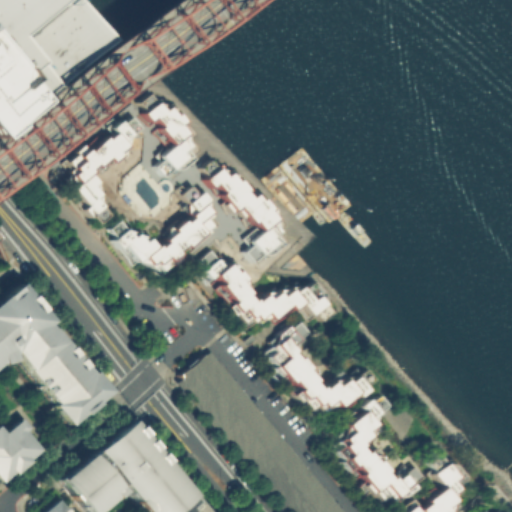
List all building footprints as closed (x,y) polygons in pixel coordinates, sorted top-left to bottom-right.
[(0,0),(68,0),(105,38),(0,122),(0,0)] [(139,109),(132,101),(143,92),(149,99),(153,95),(160,103),(164,99),(181,119),(179,121),(185,129),(181,132),(188,141),(180,147),(188,156),(166,174),(163,170),(157,175),(147,164),(153,159),(148,153),(159,144),(134,113),(139,109)] [(63,170),(56,161),(61,157),(63,160),(71,152),(69,150),(78,143),(80,145),(104,124),(103,122),(109,116),(113,120),(115,118),(118,122),(126,115),(135,126),(127,133),(130,137),(122,144),(125,149),(103,168),(102,165),(99,168),(95,163),(93,165),(91,163),(85,168),(87,170),(84,172),(98,188),(94,192),(100,200),(96,204),(104,213),(93,222),(86,214),(83,217),(61,191),(66,188),(56,176),(63,170)] [(194,166),(204,158),(211,166),(215,163),(223,171),(227,168),(243,186),(238,190),(244,196),(248,192),(253,198),(255,196),(257,199),(260,197),(274,214),(269,218),(276,226),(272,230),(269,233),(277,242),(257,258),(253,254),(245,261),(236,250),(243,245),(236,237),(250,226),(251,228),(253,227),(248,221),(242,226),(235,218),(237,216),(230,208),(224,213),(214,203),(219,199),(214,193),(212,195),(197,178),(201,174),(194,166)] [(113,219),(120,228),(124,224),(131,232),(136,228),(142,236),(149,245),(152,243),(154,246),(160,241),(157,238),(159,236),(156,232),(181,211),(177,205),(182,201),(171,188),(176,184),(179,188),(184,184),(191,193),(194,190),(203,201),(208,207),(204,211),(213,222),(209,226),(207,224),(203,228),(204,230),(189,242),(191,245),(185,250),(180,243),(173,248),(180,255),(169,264),(166,261),(157,268),(159,271),(154,274),(145,263),(140,267),(133,258),(126,264),(106,238),(109,235),(103,227),(113,219)] [(318,303),(322,299),(306,280),(297,288),(290,280),(282,287),(278,283),(270,290),(266,285),(258,292),(256,290),(245,299),(240,293),(243,291),(239,287),(244,283),(238,277),(241,275),(226,258),(222,262),(215,254),(211,257),(203,249),(193,257),(200,266),(197,268),(199,271),(194,275),(201,284),(208,277),(213,283),(208,287),(223,304),(220,306),(227,314),(229,312),(237,321),(235,323),(239,328),(251,318),(254,322),(263,315),(268,322),(292,302),(294,303),(290,307),(301,319),(309,313),(314,320),(325,311),(318,303)] [(0,290),(11,281),(104,389),(64,423),(6,351),(0,356),(0,428),(14,417),(24,428),(24,434),(35,447),(0,476),(0,290)] [(299,333),(303,338),(286,351),(291,357),(297,352),(313,371),(307,377),(309,378),(306,380),(311,386),(333,369),(338,375),(349,367),(353,371),(357,367),(365,378),(357,385),(360,388),(334,410),(328,403),(317,412),(314,407),(304,415),(300,411),(303,408),(296,400),(293,402),(279,385),(284,381),(279,375),(272,381),(265,372),(269,369),(267,366),(269,364),(262,356),(261,357),(256,352),(265,345),(261,341),(273,331),(282,324),(284,327),(293,320),(302,331),(299,333)] [(341,511),(282,511),(172,380),(178,376),(175,373),(204,348),(341,511)] [(403,467),(399,462),(383,476),(378,471),(384,465),(368,446),(361,451),(360,449),(358,451),(353,445),(374,427),(368,421),(379,412),(376,407),(380,404),(371,393),(362,401),(359,397),(334,419),(339,425),(329,434),(333,439),(323,447),(327,452),(329,450),(336,458),(334,460),(348,477),(353,473),(357,479),(351,485),(358,494),(362,490),(365,493),(367,491),(374,499),(372,500),(376,505),(384,499),(388,503),(400,493),(409,486),(406,483),(415,476),(405,465),(403,467)] [(82,511),(52,477),(122,417),(202,511),(140,511),(119,486),(88,511),(82,511)] [(399,511),(443,511),(451,506),(446,499),(457,489),(451,482),(458,476),(441,457),(437,460),(430,452),(420,461),(425,468),(419,472),(428,483),(408,499),(406,497),(397,505),(401,509),(398,511),(399,511)] [(35,511),(52,498),(63,511),(35,511)]
